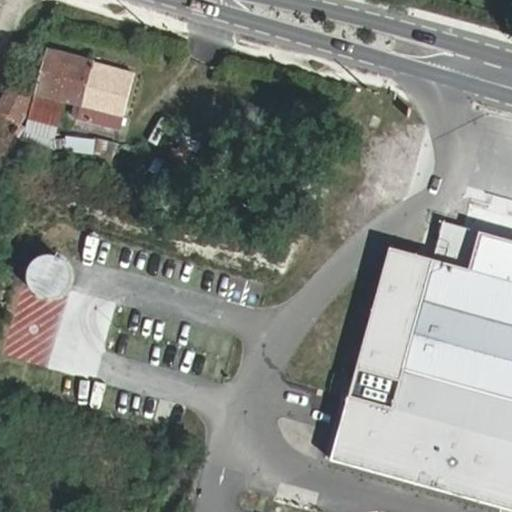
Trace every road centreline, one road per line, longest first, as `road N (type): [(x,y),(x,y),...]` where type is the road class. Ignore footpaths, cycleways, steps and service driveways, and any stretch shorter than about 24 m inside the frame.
road 1 (secondary): [(236,3),(251,21),(416,68),(468,64)]
road 2 (secondary): [(468,64),(424,33),(274,0)]
